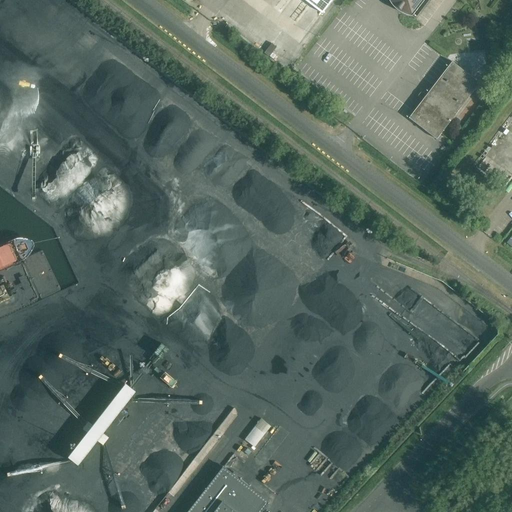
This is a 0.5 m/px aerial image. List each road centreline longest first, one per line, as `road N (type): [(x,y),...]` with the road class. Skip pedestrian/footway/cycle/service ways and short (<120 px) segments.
road 1 (unclassified): [(511,288),(139,0)]
road 2 (unclassified): [(386,491),(511,358)]
